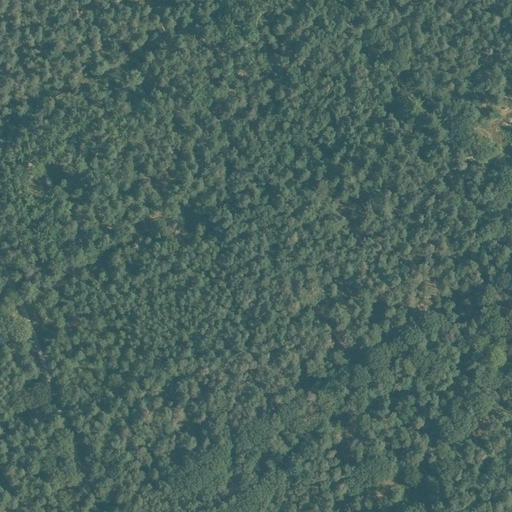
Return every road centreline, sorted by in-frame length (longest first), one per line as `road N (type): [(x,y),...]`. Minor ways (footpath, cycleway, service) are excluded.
road 1 (track): [(328,0),(511,193)]
road 2 (track): [(95,511),(0,267)]
